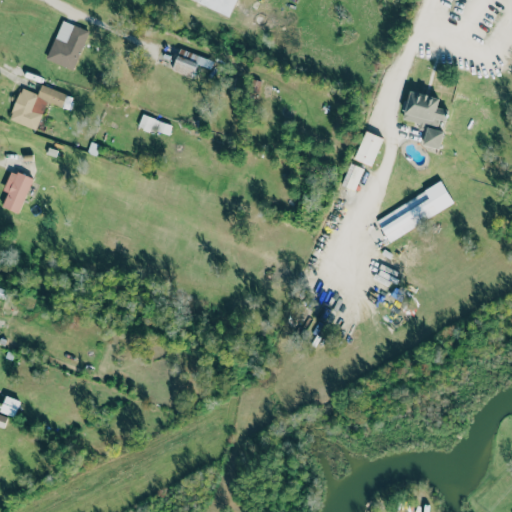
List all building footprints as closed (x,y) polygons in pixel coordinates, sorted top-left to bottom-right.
[(47,60),(75,70),(88,30),(61,20),(47,60)] [(214,60),(179,49),(172,71),(193,77),(197,64),(211,68),(214,60)] [(43,74),(24,69),(21,79),(40,84),(43,74)] [(9,120),(36,130),(46,101),(62,107),(67,94),(41,85),(38,94),(21,88),(9,120)] [(403,122),(426,126),(427,121),(444,124),(447,109),(437,107),(439,97),(409,92),(403,122)] [(169,135),(172,123),(141,116),(138,128),(169,135)] [(423,145),(440,148),(443,131),(426,128),(423,145)] [(373,166),(382,137),(364,131),(355,160),(373,166)] [(355,190),(364,169),(350,163),(341,185),(355,190)] [(4,191),(8,192),(2,208),(21,213),(32,177),(10,171),(4,191)] [(376,219),(389,241),(454,204),(441,182),(376,219)] [(130,237),(108,229),(102,245),(124,253),(130,237)] [(0,411),(14,417),(20,401),(6,396),(0,411)]
